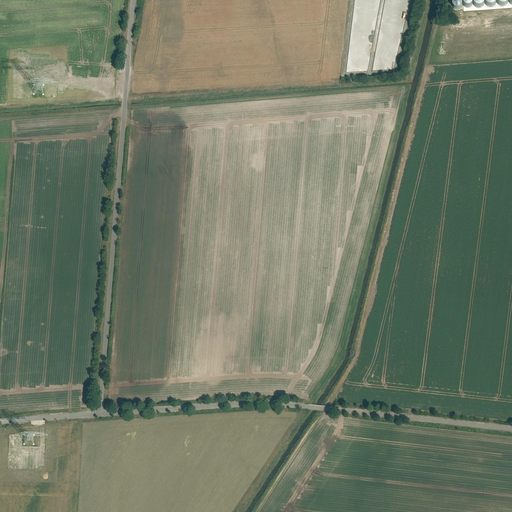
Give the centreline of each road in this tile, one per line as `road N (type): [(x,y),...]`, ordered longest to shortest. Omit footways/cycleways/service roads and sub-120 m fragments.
road 1 (unclassified): [(133,0),(99,414)]
road 2 (unclassified): [(511,429),(284,404),(99,414)]
